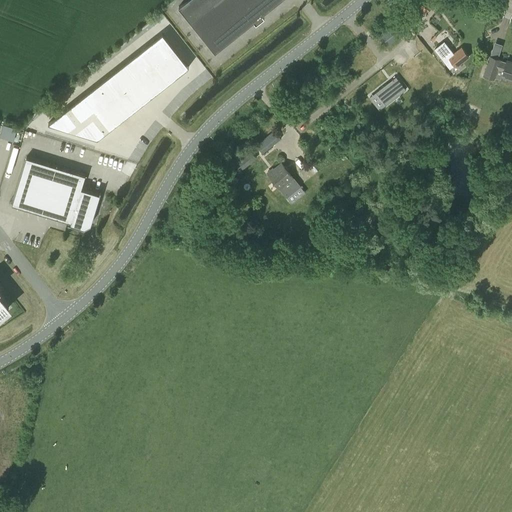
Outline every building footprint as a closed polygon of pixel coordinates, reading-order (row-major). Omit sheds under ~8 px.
[(256,23),(263,17),(262,14),(279,0),(186,0),(179,6),(215,52),(254,21),(256,23)] [(415,15),(427,4),(423,0),(416,0),(409,7),(415,15)] [(387,46),(408,28),(400,18),(379,36),(387,46)] [(163,33),(155,39),(167,55),(175,48),(163,33)] [(155,39),(147,45),(160,61),(166,56),(167,55),(155,39)] [(469,57),(461,46),(453,52),(444,40),(434,49),(449,69),(454,65),(456,67),(469,57)] [(147,45),(139,51),(152,67),(157,63),(160,61),(147,45)] [(167,55),(166,56),(179,73),(189,66),(175,48),(167,55)] [(139,51),(132,58),(144,73),(148,70),(152,67),(139,51)] [(506,62),(502,60),(502,59),(491,55),(484,75),(487,76),(486,78),(489,79),(490,77),(495,79),(497,71),(503,72),(501,76),(511,79),(511,61),(507,60),(506,62)] [(160,61),(157,63),(170,80),(179,73),(166,56),(160,61)] [(132,58),(124,64),(136,80),(139,77),(144,73),(132,58)] [(152,67),(148,70),(162,87),(170,80),(157,63),(152,67)] [(116,70),(128,86),(130,84),(136,80),(124,64),(116,70)] [(417,76),(407,64),(400,70),(410,82),(417,76)] [(116,70),(108,76),(120,92),(128,86),(116,70)] [(148,70),(139,77),(153,94),(162,87),(148,70)] [(395,75),(375,90),(385,103),(389,100),(388,99),(392,95),(393,96),(405,87),(395,75)] [(108,76),(100,83),(113,98),(120,92),(108,76)] [(136,80),(130,84),(144,102),(153,94),(139,77),(136,80)] [(100,83),(92,89),(105,104),(113,98),(100,83)] [(130,84),(121,92),(134,109),(144,102),(130,84)] [(92,89),(85,95),(97,111),(103,106),(105,104),(92,89)] [(121,92),(112,99),(125,116),(134,109),(121,92)] [(85,95),(77,101),(89,117),(97,111),(85,95)] [(112,99),(103,106),(116,123),(125,116),(112,99)] [(77,101),(69,107),(81,123),(89,117),(77,101)] [(97,111),(94,113),(107,130),(116,123),(103,106),(97,111)] [(69,107),(49,123),(72,130),(81,123),(69,107)] [(94,113),(72,130),(98,138),(107,130),(94,113)] [(14,139),(19,127),(5,122),(1,134),(14,139)] [(262,153),(281,138),(275,130),(256,145),(262,153)] [(241,170),(257,158),(250,149),(234,161),(241,170)] [(89,230),(101,191),(82,185),(86,174),(26,156),(12,204),(70,221),(69,223),(89,230)] [(294,178),(281,161),(273,168),(273,167),(267,172),(280,189),(294,178)] [(353,228),(368,215),(361,207),(346,219),(353,228)] [(0,314),(9,308),(0,297),(0,314)]
